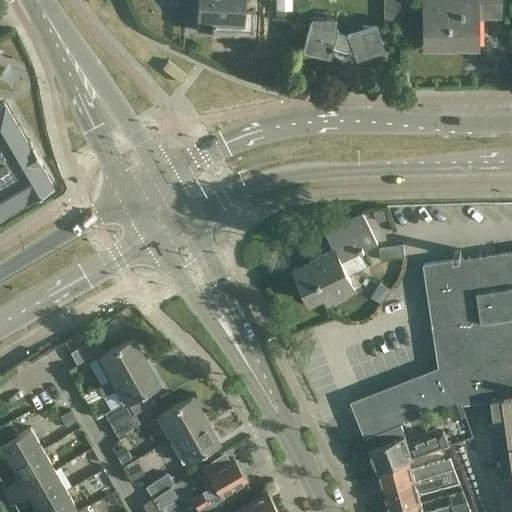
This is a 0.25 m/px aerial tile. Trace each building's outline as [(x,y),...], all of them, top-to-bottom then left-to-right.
[(197,0),(196,31),(213,32),(214,23),(240,25),(240,31),(253,31),(254,12),(244,11),(244,0),(197,0)] [(275,0),(275,9),(292,9),(291,0),(275,0)] [(383,0),(383,19),(399,19),(399,0),(383,0)] [(432,17),(423,17),(423,46),(476,46),(476,17),(499,17),(498,0),(428,0),(429,8),(432,8),(432,17)] [(335,16),(310,17),(310,49),(333,49),(332,53),(340,58),(345,49),(353,52),(376,49),(374,31),(347,34),(347,36),(336,32),(337,28),(335,28),(335,16)] [(28,144),(4,102),(0,104),(0,213),(24,199),(26,201),(53,186),(40,164),(42,163),(30,143),(28,144)] [(363,213),(361,214),(326,231),(335,249),(311,260),(314,267),(299,275),(312,301),(327,294),(330,300),(355,289),(342,261),(361,252),(362,254),(366,252),(365,250),(378,244),(363,213)] [(424,263),(425,265),(439,360),(477,354),(463,258),(461,249),(454,250),(455,259),(424,263)] [(511,250),(463,258),(477,354),(485,353),(492,397),(495,415),(505,413),(511,455),(511,480),(505,481),(507,499),(511,497),(511,360),(510,350),(511,349),(511,250)] [(101,356),(114,379),(145,362),(132,337),(96,357),(96,358),(101,356)] [(70,352),(77,364),(100,351),(93,339),(70,352)] [(485,353),(477,354),(439,360),(441,374),(355,408),(366,437),(368,436),(384,429),(402,422),(455,399),(456,402),(492,397),(485,353)] [(103,397),(121,387),(128,400),(128,401),(158,384),(145,362),(114,379),(98,388),(103,397)] [(68,405),(58,387),(49,392),(59,409),(68,405)] [(156,415),(169,439),(205,419),(192,396),(156,415)] [(122,403),(104,413),(112,426),(135,413),(128,401),(128,400),(122,403)] [(135,413),(112,426),(117,436),(140,423),(135,413)] [(205,419),(169,439),(182,463),(218,443),(205,419)] [(0,454),(4,453),(12,466),(43,449),(30,427),(18,434),(10,421),(0,426),(0,454)] [(410,445),(402,422),(384,429),(368,436),(372,447),(370,448),(379,471),(380,472),(410,460),(450,444),(445,431),(410,445)] [(3,489),(7,497),(55,469),(43,449),(12,466),(19,480),(3,489)] [(221,495),(229,490),(246,480),(241,470),(243,469),(237,459),(235,461),(234,458),(208,474),(208,475),(201,479),(207,490),(191,498),(198,511),(213,511),(219,509),(214,501),(222,497),(221,495)] [(380,472),(384,490),(456,471),(451,459),(413,470),(410,460),(380,472)] [(28,494),(36,508),(67,490),(55,469),(7,497),(11,504),(28,494)] [(384,490),(390,510),(422,501),(420,492),(460,482),(456,471),(384,490)] [(167,473),(156,480),(146,487),(153,498),(171,486),(174,484),(167,473)] [(177,496),(171,486),(153,498),(142,504),(146,511),(162,511),(159,506),(177,496)] [(77,511),(79,511),(79,510),(67,490),(36,508),(38,511),(77,511)] [(278,511),(268,494),(234,511),(278,511)] [(467,500),(452,504),(454,511),(462,511),(471,510),(467,500)] [(390,510),(390,511),(454,511),(452,505),(437,509),(425,511),(422,501),(390,510)]
